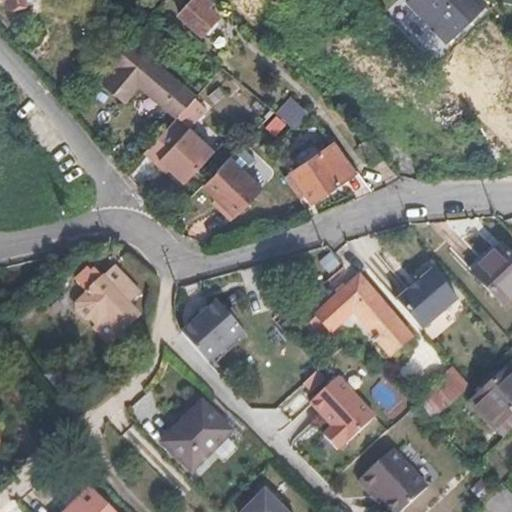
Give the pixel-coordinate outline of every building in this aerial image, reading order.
[(30,0),(6,0),(8,8),(13,6),(17,10),(26,8),(27,3),(32,2),(30,0)] [(222,19),(202,0),(195,0),(183,14),(206,35),(222,19)] [(466,0),(460,6),(454,0),(432,0),(461,31),(480,12),(468,0),(466,0)] [(143,88),(179,120),(200,98),(133,41),(99,82),(129,106),(143,88)] [(441,111),(469,140),(477,132),(462,117),(466,113),(452,99),(441,111)] [(187,138),(174,125),(147,154),(161,168),(163,165),(187,186),(216,153),(194,132),(187,138)] [(376,169),(386,160),(370,140),(359,148),(376,169)] [(315,203),(360,172),(337,143),(294,172),(315,203)] [(216,200),(224,208),(221,212),(232,222),(263,189),(231,159),(203,188),(216,200)] [(221,212),(224,208),(216,200),(213,204),(221,212)] [(502,305),(511,295),(511,255),(503,245),(473,270),(502,305)] [(459,300),(431,267),(394,298),(422,330),(459,300)] [(140,304),(127,286),(118,274),(106,283),(99,274),(96,276),(94,273),(79,284),(89,297),(77,306),(75,313),(81,322),(89,323),(93,329),(90,332),(103,351),(120,338),(136,327),(127,313),(140,304)] [(317,341),(330,330),(354,311),(391,355),(412,338),(358,277),(316,313),(316,314),(303,325),(317,341)] [(209,363),(245,332),(219,302),(183,332),(209,363)] [(469,385),(452,366),(424,393),(441,411),(469,385)] [(503,440),(511,432),(511,368),(471,403),(503,440)] [(308,390),(318,381),(311,373),(301,383),(308,390)] [(372,418),(335,378),(307,403),(330,427),(321,436),(334,451),(343,442),(345,444),(372,418)] [(441,411),(424,393),(411,403),(427,423),(441,411)] [(245,428),(237,420),(211,396),(203,403),(200,402),(161,441),(190,469),(230,431),(236,437),(245,428)] [(391,511),(398,511),(425,489),(390,451),(356,481),(368,494),(372,491),(391,511)] [(110,511),(90,491),(81,483),(59,505),(65,511),(110,511)] [(287,511),(264,489),(242,511),(287,511)] [(488,511),(511,511),(511,499),(501,490),(483,507),(488,511)]
